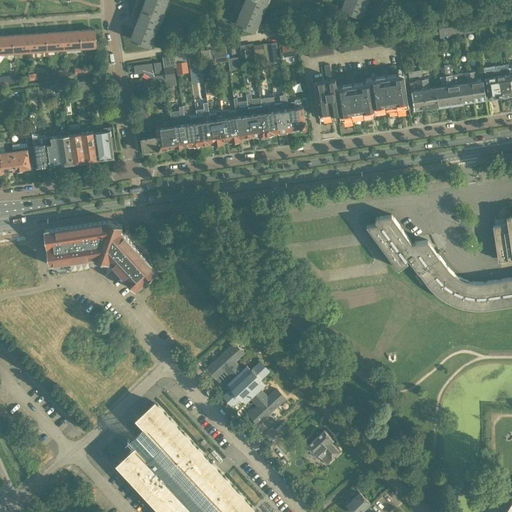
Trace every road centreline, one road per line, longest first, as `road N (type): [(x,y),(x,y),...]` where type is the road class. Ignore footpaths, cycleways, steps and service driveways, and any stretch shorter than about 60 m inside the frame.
road 1 (primary): [(0,222),(511,146)]
road 2 (primary): [(511,133),(0,208)]
road 3 (residential): [(511,120),(133,172)]
road 4 (unclassified): [(185,255),(424,511)]
road 5 (residential): [(133,172),(110,0)]
road 6 (residential): [(133,172),(0,194)]
